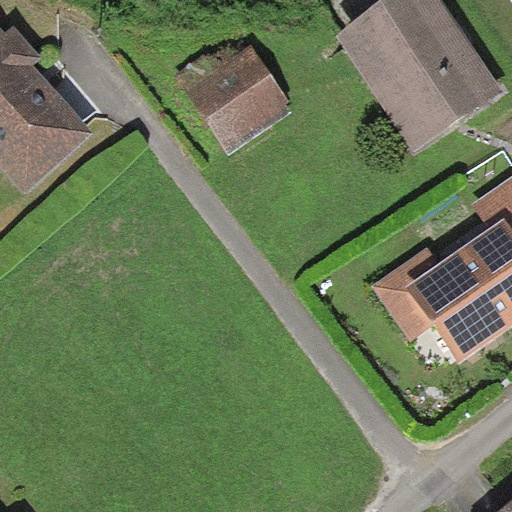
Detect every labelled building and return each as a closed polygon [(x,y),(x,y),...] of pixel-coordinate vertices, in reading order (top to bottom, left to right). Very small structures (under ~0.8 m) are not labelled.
[(505,94),(441,0),(392,0),(336,38),(415,155),(460,125),(505,94)] [(6,35),(0,27),(0,165),(25,195),(94,136),(33,66),(41,60),(27,44),(14,29),(6,35)] [(244,35),(178,78),(227,154),(291,112),(286,105),(289,103),(244,35)] [(511,177),(472,205),(490,231),(504,221),(511,232),(511,177)] [(511,232),(504,221),(490,231),(440,266),(428,248),(372,287),(411,341),(432,327),(460,366),(511,329),(511,232)]
